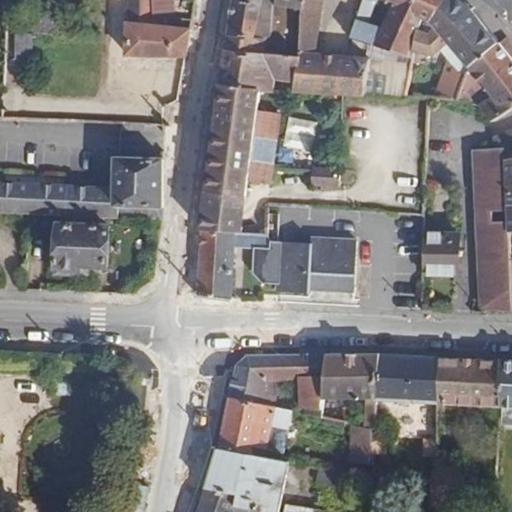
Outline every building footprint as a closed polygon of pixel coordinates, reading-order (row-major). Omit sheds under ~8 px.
[(159,17),(175,16),(173,0),(130,0),(130,25),(128,25),(127,56),(185,58),(190,31),(151,26),(150,16),(159,17)] [(283,292),(315,294),(316,289),(357,292),(360,242),(315,239),(314,244),(276,241),(265,234),(246,233),(248,201),(251,180),(275,184),(285,112),(262,108),(264,90),(275,91),(277,80),(285,80),(284,85),(295,87),(295,91),(367,95),(372,60),(325,54),(317,53),(318,46),(325,0),(350,0),(363,2),(353,38),(373,45),(413,58),(421,61),(423,55),(436,57),(443,51),(448,57),(464,75),(466,78),(457,100),(481,107),(493,122),(511,108),(511,57),(475,11),(460,0),(237,0),(223,84),(209,196),(204,231),(201,297),(234,302),(235,295),(237,247),(256,249),(255,272),(266,283),(284,284),(283,292)] [(37,33),(17,33),(16,62),(36,62),(37,33)] [(406,97),(413,58),(373,45),(372,60),(367,95),(406,97)] [(325,54),(326,47),(318,46),(317,53),(325,54)] [(448,57),(432,98),(451,100),(457,100),(466,78),(464,75),(448,57)] [(291,132),(316,131),(315,109),(291,110),(291,132)] [(511,246),(511,231),(511,230),(511,131),(499,137),(500,150),(476,152),(485,308),(485,311),(511,312),(511,246)] [(0,213),(68,216),(93,218),(162,221),(163,214),(165,161),(116,159),(114,190),(0,184),(0,213)] [(341,186),(342,169),(313,167),(312,185),(341,186)] [(93,228),(93,218),(68,216),(68,227),(93,228)] [(108,268),(109,229),(93,228),(68,227),(59,227),(57,277),(81,277),(82,268),(108,268)] [(460,277),(462,236),(426,233),(425,275),(460,277)] [(511,363),(501,363),(374,356),(250,357),(237,367),(212,492),(208,491),(201,511),(275,511),(284,461),(267,458),(254,455),(255,446),(269,449),(275,424),(291,427),(293,418),(299,419),(300,414),(301,408),(293,406),(292,412),(274,408),(279,382),(300,383),(302,397),(306,398),(325,400),(367,400),(369,400),(369,415),(376,416),(377,402),(394,402),(499,408),(511,408),(511,363)] [(304,415),(345,425),(347,406),(324,404),(325,400),(306,398),(304,415)] [(375,436),(376,421),(392,422),(394,402),(377,402),(376,416),(369,415),(369,400),(367,400),(364,429),(354,426),(352,463),(373,466),(373,453),(375,436)] [(511,419),(511,408),(499,408),(499,419),(511,419)] [(388,454),(389,438),(375,436),(373,453),(388,454)] [(434,458),(435,440),(424,439),(423,457),(434,458)] [(267,458),(269,449),(255,446),(254,455),(267,458)] [(454,509),(457,468),(433,464),(430,505),(454,509)] [(337,490),(340,473),(313,468),(311,485),(337,490)]
